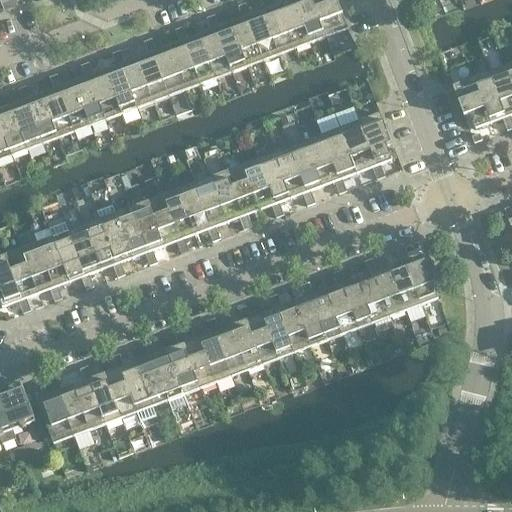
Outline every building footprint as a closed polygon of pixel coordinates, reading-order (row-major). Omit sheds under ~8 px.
[(312,0),(295,0),(294,1),(311,45),(327,39),(312,0)] [(349,31),(338,1),(333,3),(331,0),(312,0),(327,39),(349,31)] [(16,9),(13,1),(5,4),(8,12),(16,9)] [(294,1),(283,5),(279,6),(295,51),(311,45),(294,1)] [(249,11),(247,5),(239,8),(241,14),(249,11)] [(279,6),(275,8),(263,12),(280,57),(295,51),(279,6)] [(251,17),(249,11),(241,14),(243,20),(247,18),(251,17)] [(263,12),(251,17),(247,18),(264,63),(280,57),(263,12)] [(218,23),(215,17),(207,20),(210,26),(218,23)] [(247,18),(243,20),(232,24),(248,69),(264,63),(247,18)] [(220,29),(218,23),(210,26),(212,32),(216,30),(220,29)] [(232,24),(220,29),(216,30),(233,75),(248,69),(232,24)] [(186,34),(184,28),(176,31),(178,38),(186,34)] [(216,30),(212,32),(200,36),(217,81),(233,75),(216,30)] [(188,41),(186,34),(178,38),(180,44),(184,42),(188,41)] [(200,36),(188,41),(184,42),(201,87),(217,81),(200,36)] [(155,46),(152,40),(144,43),(147,49),(155,46)] [(184,42),(180,44),(169,48),(185,92),(201,87),(184,42)] [(157,52),(155,46),(147,49),(149,55),(153,54),(157,52)] [(169,48),(157,52),(153,54),(170,98),(185,92),(169,48)] [(123,58),(121,52),(113,55),(115,61),(123,58)] [(153,54),(149,55),(137,60),(154,104),(170,98),(153,54)] [(125,64),(123,58),(115,61),(117,67),(122,66),(125,64)] [(137,60),(125,64),(122,66),(138,110),(154,104),(137,60)] [(92,70),(89,64),(81,67),(84,73),(92,70)] [(122,66),(117,67),(106,72),(123,116),(138,110),(122,66)] [(511,116),(511,84),(506,68),(490,74),(507,119),(511,117),(511,116)] [(94,76),(92,70),(84,73),(86,79),(90,78),(94,76)] [(106,72),(94,76),(90,78),(107,122),(123,116),(106,72)] [(507,119),(490,74),(472,81),(489,125),(503,120),(507,119)] [(60,82),(58,76),(50,79),(52,85),(60,82)] [(90,78),(86,79),(74,84),(91,128),(107,122),(90,78)] [(489,125),(472,81),(453,88),(465,118),(466,117),(470,116),(476,130),(489,125)] [(63,88),(60,82),(52,85),(55,91),(59,90),(63,88)] [(74,84),(63,88),(59,90),(75,134),(91,128),(74,84)] [(29,94),(27,88),(19,91),(21,97),(29,94)] [(59,90),(55,91),(43,95),(60,140),(75,134),(59,90)] [(31,100),(29,94),(21,97),(23,103),(27,101),(31,100)] [(43,95),(31,100),(27,101),(44,146),(60,140),(43,95)] [(27,101),(23,103),(11,107),(28,152),(44,146),(27,101)] [(11,107),(0,111),(0,124),(13,158),(28,152),(11,107)] [(392,145),(381,115),(360,123),(377,168),(381,166),(393,162),(387,147),(391,146),(392,145)] [(511,123),(511,120),(511,117),(507,119),(503,120),(505,126),(511,123)] [(377,168),(360,123),(341,130),(358,175),(373,169),(377,168)] [(0,124),(0,162),(13,158),(0,124)] [(358,175),(341,130),(322,138),(339,182),(343,181),(358,175)] [(483,142),(480,135),(472,138),(475,145),(483,142)] [(339,182),(322,138),(306,144),(323,188),(335,184),(339,182)] [(323,188),(306,144),(290,150),(307,194),(311,193),(323,188)] [(307,194),(290,150),(275,155),(292,200),(303,196),(307,194)] [(292,200),(275,155),(259,161),(276,206),(280,204),(292,200)] [(276,206),(259,161),(243,167),(260,212),(272,207),(276,206)] [(383,172),(381,166),(377,168),(373,169),(375,175),(383,172)] [(260,212),(243,167),(227,174),(244,218),(248,217),(260,212)] [(385,178),(383,172),(375,175),(377,181),(385,178)] [(244,218),(227,174),(211,179),(228,224),(240,220),(244,218)] [(228,224),(211,179),(196,185),(212,230),(216,228),(228,224)] [(345,187),(343,181),(339,182),(335,184),(337,190),(345,187)] [(212,230),(196,185),(180,191),(197,236),(208,231),(212,230)] [(347,193),(345,187),(337,190),(339,196),(347,193)] [(197,236),(180,191),(164,197),(181,242),(185,240),(197,236)] [(314,199),(311,193),(307,194),(303,196),(306,202),(314,199)] [(181,242),(164,197),(148,203),(165,248),(177,243),(181,242)] [(316,205),(314,199),(306,202),(308,208),(316,205)] [(165,248),(148,203),(133,209),(149,254),(153,252),(165,248)] [(282,211),(280,204),(276,206),(272,207),(274,214),(282,211)] [(149,254),(133,209),(117,215),(133,260),(145,255),(149,254)] [(284,217),(282,211),(274,214),(276,220),(284,217)] [(133,260),(117,215),(100,221),(117,266),(121,264),(133,260)] [(250,223),(248,217),(244,218),(240,220),(242,226),(250,223)] [(117,266),(100,221),(85,227),(102,272),(113,267),(117,266)] [(252,229),(250,223),(242,226),(244,232),(252,229)] [(102,272),(85,227),(69,233),(86,278),(90,276),(102,272)] [(219,235),(216,228),(212,230),(208,231),(211,238),(219,235)] [(86,278),(69,233),(53,239),(70,284),(82,279),(86,278)] [(221,241),(219,235),(211,238),(213,244),(221,241)] [(70,284),(53,239),(38,245),(54,290),(58,288),(70,284)] [(187,246),(185,240),(181,242),(177,243),(179,249),(187,246)] [(54,290),(38,245),(22,251),(39,296),(51,291),(54,290)] [(190,253),(187,246),(179,249),(181,256),(190,253)] [(407,255),(404,248),(396,251),(399,258),(407,255)] [(39,296),(22,251),(6,257),(23,302),(27,300),(39,296)] [(156,258),(153,252),(149,254),(145,255),(148,261),(156,258)] [(409,261),(407,255),(399,258),(401,264),(405,262),(409,261)] [(438,300),(433,268),(431,269),(427,271),(422,256),(409,261),(405,262),(422,307),(438,300)] [(23,302),(6,257),(0,259),(0,300),(3,309),(19,303),(23,302)] [(158,264),(156,258),(148,261),(150,267),(158,264)] [(375,266),(373,260),(365,263),(367,269),(375,266)] [(405,262),(401,264),(389,268),(406,313),(422,307),(405,262)] [(124,270),(121,264),(117,266),(113,267),(116,273),(124,270)] [(377,273),(375,266),(367,269),(369,276),(373,274),(377,273)] [(389,268),(377,273),(373,274),(390,319),(406,313),(389,268)] [(126,277),(124,270),(116,273),(118,280),(126,277)] [(344,278),(341,272),(333,275),(336,281),(344,278)] [(373,274),(369,276),(358,280),(375,325),(390,319),(373,274)] [(92,282),(90,276),(86,278),(82,279),(84,285),(92,282)] [(346,284),(344,278),(336,281),(338,287),(342,286),(346,284)] [(358,280),(346,284),(342,286),(359,330),(375,325),(358,280)] [(95,288),(92,282),(84,285),(86,291),(95,288)] [(312,290),(310,284),(302,287),(304,293),(312,290)] [(342,286),(338,287),(326,292),(343,336),(359,330),(342,286)] [(61,294),(58,288),(54,290),(51,291),(53,297),(61,294)] [(315,296),(312,290),(304,293),(307,299),(311,298),(315,296)] [(326,292),(315,296),(311,298),(327,342),(343,336),(326,292)] [(63,300),(61,294),(53,297),(55,303),(63,300)] [(280,302),(278,296),(270,299),(272,305),(280,302)] [(311,298),(307,299),(295,304),(311,348),(327,342),(311,298)] [(29,306),(27,300),(23,302),(19,303),(21,309),(29,306)] [(283,308),(280,302),(272,305),(275,311),(279,310),(283,308)] [(295,304),(283,308),(279,310),(295,354),(311,348),(295,304)] [(32,312),(29,306),(21,309),(24,315),(32,312)] [(249,314),(247,308),(238,311),(241,317),(249,314)] [(279,310),(275,311),(263,316),(280,360),(295,354),(279,310)] [(251,320),(249,314),(241,317),(243,323),(247,322),(251,320)] [(263,316),(251,320),(247,322),(264,366),(280,360),(263,316)] [(217,326),(215,320),(207,323),(209,329),(217,326)] [(247,322),(243,323),(231,328),(248,372),(264,366),(247,322)] [(220,332),(217,326),(209,329),(212,335),(216,334),(220,332)] [(231,328),(220,332),(216,334),(232,378),(248,372),(231,328)] [(186,338),(184,332),(176,335),(178,341),(186,338)] [(216,334),(212,335),(200,340),(217,384),(232,378),(216,334)] [(188,344),(186,338),(178,341),(180,347),(184,345),(188,344)] [(200,340),(188,344),(184,345),(201,390),(217,384),(200,340)] [(154,350),(152,344),(144,347),(146,353),(154,350)] [(184,345),(180,347),(168,352),(185,396),(201,390),(184,345)] [(156,356),(154,350),(146,353),(148,359),(152,358),(156,356)] [(168,352),(156,356),(152,358),(169,402),(185,396),(168,352)] [(122,362),(120,356),(112,359),(114,365),(122,362)] [(152,358),(148,359),(136,364),(153,408),(169,402),(152,358)] [(125,368),(122,362),(114,365),(117,371),(121,369),(125,368)] [(136,364),(125,368),(121,369),(138,414),(153,408),(136,364)] [(91,374),(89,368),(81,371),(83,377),(91,374)] [(121,369),(117,371),(105,375),(122,420),(138,414),(121,369)] [(93,380),(91,374),(83,377),(85,383),(89,381),(93,380)] [(105,375),(93,380),(89,381),(106,426),(122,420),(105,375)] [(59,386),(57,380),(49,383),(52,389),(59,386)] [(89,381),(85,383),(73,387),(90,432),(106,426),(89,381)] [(36,422),(29,404),(21,382),(0,390),(0,395),(13,431),(22,428),(22,430),(27,428),(26,426),(36,422)] [(62,392),(59,386),(52,389),(54,395),(58,393),(62,392)] [(73,387),(62,392),(58,393),(75,438),(90,432),(73,387)] [(58,393),(54,395),(38,401),(55,445),(75,438),(58,393)] [(13,431),(0,395),(0,438),(3,445),(16,440),(13,431)] [(24,462),(28,454),(27,447),(20,450),(24,462)] [(24,462),(20,450),(12,453),(16,458),(24,462)]
